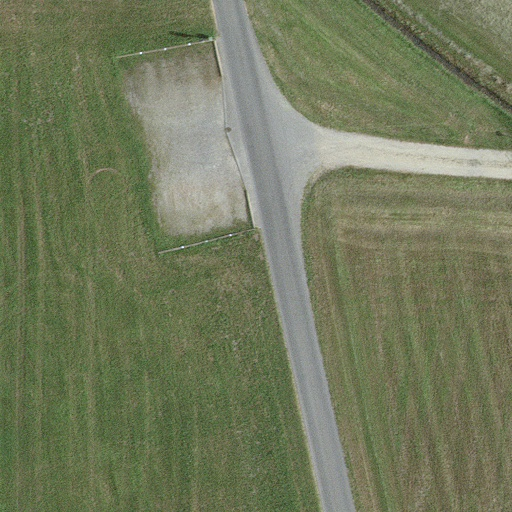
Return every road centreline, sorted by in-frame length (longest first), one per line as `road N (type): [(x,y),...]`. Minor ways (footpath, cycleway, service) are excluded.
road 1 (tertiary): [(339,511),(229,0)]
road 2 (track): [(511,172),(262,149)]
